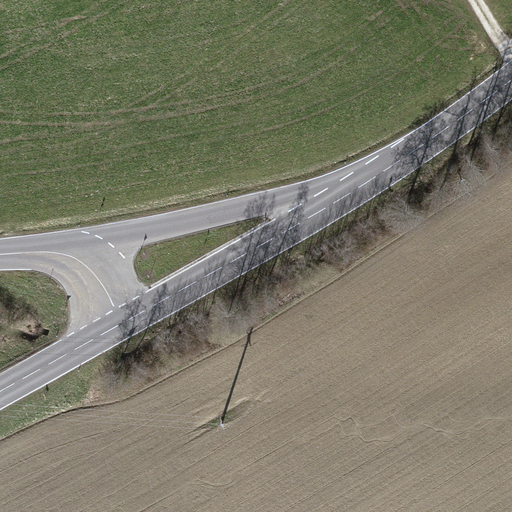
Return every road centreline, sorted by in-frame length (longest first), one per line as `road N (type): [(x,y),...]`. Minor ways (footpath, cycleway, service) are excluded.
road 1 (secondary): [(368,182),(43,252)]
road 2 (secondary): [(121,324),(368,182)]
road 3 (secondary): [(368,182),(511,78)]
road 4 (secondary): [(0,392),(121,324)]
